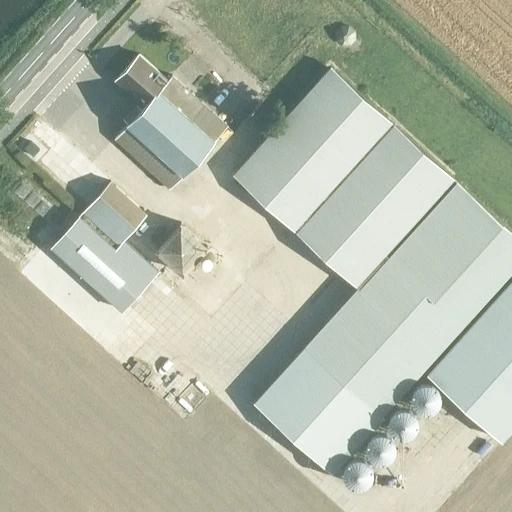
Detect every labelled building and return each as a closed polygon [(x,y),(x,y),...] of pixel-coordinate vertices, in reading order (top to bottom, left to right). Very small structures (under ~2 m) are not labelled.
[(349,44),(355,39),(355,31),(348,25),(340,26),(335,31),(336,40),(343,44),(349,44)] [(170,188),(227,125),(172,75),(168,80),(138,54),(116,78),(145,104),(115,138),(170,188)] [(511,231),(331,68),(250,157),(235,174),(360,287),(256,402),(331,470),(511,270),(511,231)] [(110,179),(83,209),(81,211),(82,211),(119,245),(124,239),(147,213),(110,179)] [(82,211),(51,245),(123,310),(158,270),(124,239),(119,245),(82,211)] [(183,273),(210,245),(181,220),(155,248),(183,273)] [(146,246),(152,239),(146,233),(139,240),(146,246)] [(511,270),(424,368),(502,440),(511,428),(511,270)] [(174,397),(192,378),(183,369),(164,388),(174,397)] [(398,448),(386,425),(365,436),(377,459),(398,448)]
